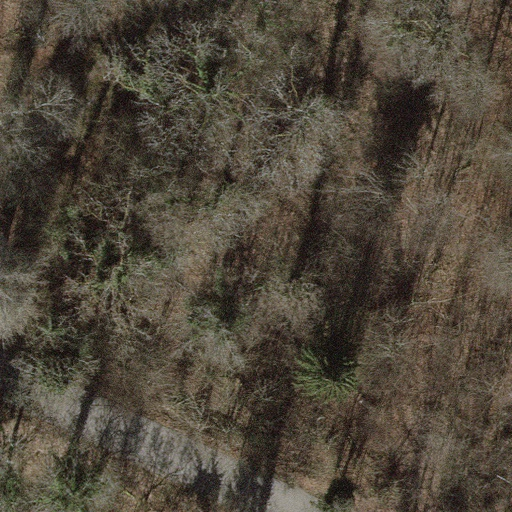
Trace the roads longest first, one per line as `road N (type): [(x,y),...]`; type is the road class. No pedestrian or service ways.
road 1 (tertiary): [(295,511),(0,373)]
road 2 (track): [(73,94),(126,60),(180,0)]
